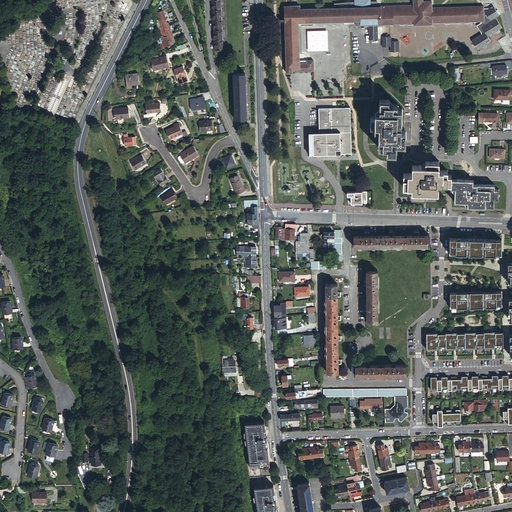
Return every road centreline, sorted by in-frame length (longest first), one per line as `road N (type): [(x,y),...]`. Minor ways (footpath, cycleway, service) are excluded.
road 1 (secondary): [(123,511),(129,398),(77,174),(87,117),(146,0)]
road 2 (tertiary): [(264,217),(275,436)]
road 3 (residential): [(0,250),(57,388),(65,443)]
road 4 (tertiary): [(255,0),(263,184)]
road 5 (residential): [(418,371),(419,324),(441,299),(442,221)]
road 6 (residential): [(234,138),(213,149),(195,194),(148,133)]
